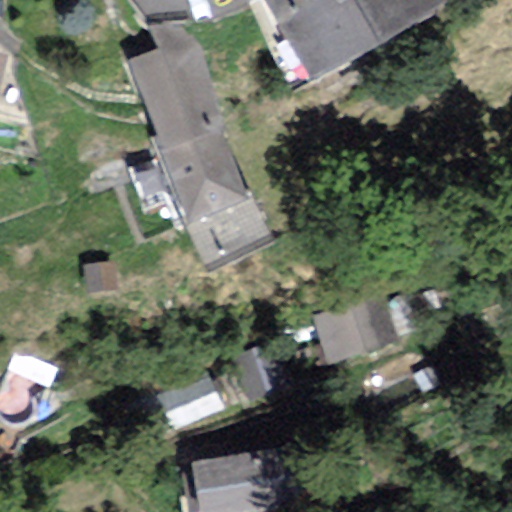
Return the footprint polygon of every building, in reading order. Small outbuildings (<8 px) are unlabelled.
[(438,0),(258,0),(310,97),(450,23),(438,0)] [(201,42),(132,63),(185,231),(254,210),(201,42)] [(382,297),(311,318),(325,367),(396,346),(382,297)] [(279,344),(230,360),(243,401),(292,386),(279,344)] [(206,370),(148,393),(165,435),(223,412),(206,370)] [(293,511),(288,456),(194,466),(198,511),(293,511)]
